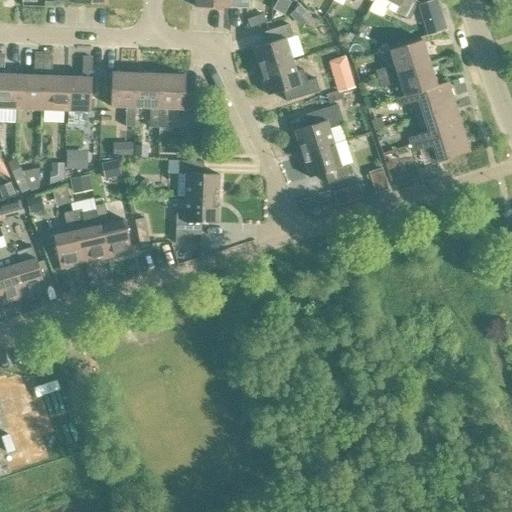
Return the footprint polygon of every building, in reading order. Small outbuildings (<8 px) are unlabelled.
[(194,0),(194,7),(248,9),(247,0),(194,0)] [(385,0),(397,6),(393,13),(405,19),(414,0),(385,0)] [(438,0),(432,0),(417,5),(426,35),(447,29),(438,0)] [(300,6),(290,15),(301,27),(310,18),(300,6)] [(260,72),(292,62),(285,39),(292,37),(288,25),(264,32),(267,44),(252,48),(260,72)] [(377,80),(428,64),(421,40),(389,50),(393,65),(374,71),(377,80)] [(0,108),(17,109),(18,75),(3,75),(4,55),(0,54),(0,108)] [(41,110),(43,56),(34,56),(33,76),(18,75),(17,109),(41,110)] [(65,111),(66,77),(51,77),(52,57),(43,56),(41,110),(65,111)] [(345,57),(329,62),(338,92),(354,87),(345,57)] [(66,77),(65,111),(89,112),(91,58),(82,58),(81,78),(66,77)] [(292,62),(260,72),(267,95),(282,90),(286,102),(319,92),(315,79),(306,82),(302,70),(295,72),(292,62)] [(435,86),(428,64),(377,80),(380,88),(399,82),(403,96),(435,86)] [(134,107),(135,74),(111,73),(109,107),(125,107),(124,127),(134,127),(134,107)] [(157,128),(159,75),(135,74),(134,107),(149,108),(148,128),(157,128)] [(159,75),(157,128),(166,128),(167,109),(183,109),(183,93),(184,75),(159,75)] [(416,118),(454,106),(447,82),(435,86),(403,96),(396,98),(398,106),(412,102),(416,118)] [(199,94),(183,93),(183,109),(182,119),(198,119),(199,94)] [(301,154),(333,144),(328,129),(343,125),(337,105),(305,115),(309,126),(293,131),(301,154)] [(410,145),(461,129),(454,106),(416,118),(421,133),(408,137),(410,145)] [(461,129),(410,145),(413,152),(426,148),(431,164),(469,152),(461,129)] [(131,157),(131,143),(112,144),(113,158),(131,157)] [(333,144),(301,154),(308,178),(323,173),(327,184),(351,177),(347,164),(340,166),(333,144)] [(144,146),(133,146),(133,157),(149,157),(149,149),(144,149),(144,146)] [(65,170),(86,169),(86,151),(64,151),(65,170)] [(30,190),(22,172),(20,168),(16,159),(7,163),(11,172),(21,194),(30,190)] [(167,166),(167,174),(184,174),(184,198),(217,199),(218,174),(202,174),(203,162),(168,160),(168,166),(167,166)] [(64,163),(51,163),(50,172),(49,172),(49,185),(63,180),(64,163)] [(381,166),(369,170),(376,193),(388,189),(381,166)] [(38,169),(22,172),(30,190),(36,187),(38,169)] [(89,175),(69,180),(73,195),(92,191),(89,175)] [(9,184),(0,188),(5,200),(14,196),(9,184)] [(39,195),(26,199),(30,213),(43,210),(39,195)] [(217,199),(184,198),(183,214),(175,213),(174,244),(191,245),(191,235),(200,235),(200,223),(216,223),(217,199)] [(0,208),(0,221),(24,215),(21,203),(0,208)] [(99,226),(107,258),(131,253),(123,220),(108,224),(104,204),(94,206),(95,211),(99,226)] [(99,226),(95,211),(81,215),(80,209),(71,211),(83,264),(107,258),(99,226)] [(59,269),(83,264),(71,211),(63,213),(67,233),(52,236),(59,269)] [(144,224),(135,226),(138,246),(148,244),(144,224)] [(5,247),(22,298),(45,290),(35,259),(20,263),(14,244),(5,247)] [(0,248),(0,304),(22,298),(5,247),(0,248)]
